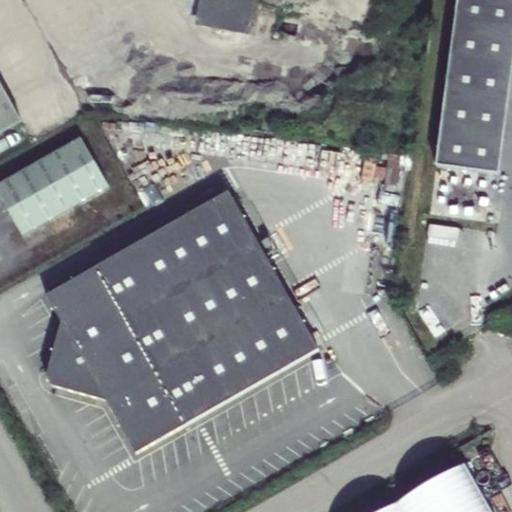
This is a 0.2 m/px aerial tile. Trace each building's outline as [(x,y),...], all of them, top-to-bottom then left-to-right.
[(199,0),(197,31),(252,36),(254,0),(199,0)] [(511,0),(458,0),(437,167),(500,175),(511,81),(511,0)] [(0,132),(20,121),(0,86),(0,132)] [(109,188),(80,136),(0,180),(0,197),(22,237),(109,188)] [(58,319),(46,373),(50,381),(103,399),(132,450),(315,346),(225,189),(43,293),(58,319)]
